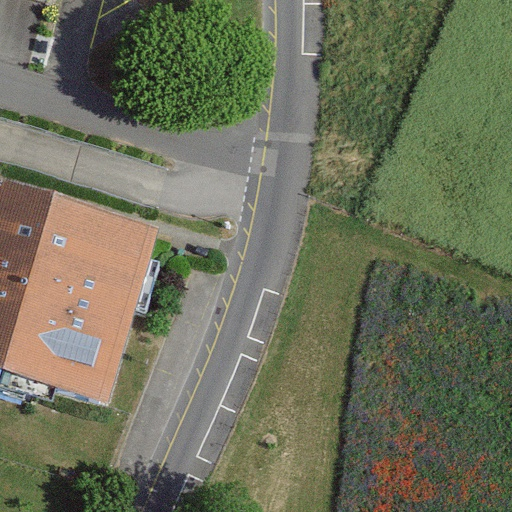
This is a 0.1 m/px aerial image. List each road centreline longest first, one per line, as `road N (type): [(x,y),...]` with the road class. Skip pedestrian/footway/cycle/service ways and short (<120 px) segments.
road 1 (residential): [(160,511),(287,170)]
road 2 (residential): [(287,170),(0,90)]
road 3 (residential): [(287,170),(294,0)]
